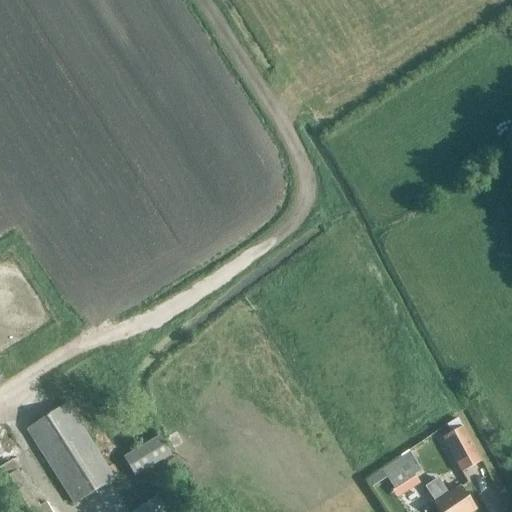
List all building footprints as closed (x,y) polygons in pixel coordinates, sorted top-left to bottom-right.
[(26,431),(74,507),(114,481),(66,405),(26,431)] [(443,440),(461,473),(480,463),(462,429),(443,440)] [(134,478),(164,460),(170,457),(158,438),(122,459),(134,478)] [(408,455),(381,473),(385,478),(384,478),(394,493),(391,494),(395,500),(419,485),(413,476),(419,472),(408,455)] [(12,462),(0,468),(0,486),(3,492),(0,494),(0,503),(5,511),(49,511),(45,504),(37,508),(16,472),(17,472),(12,462)] [(435,506),(438,511),(475,511),(460,489),(448,497),(437,481),(424,490),(435,506)] [(133,511),(164,511),(155,497),(133,511)]
